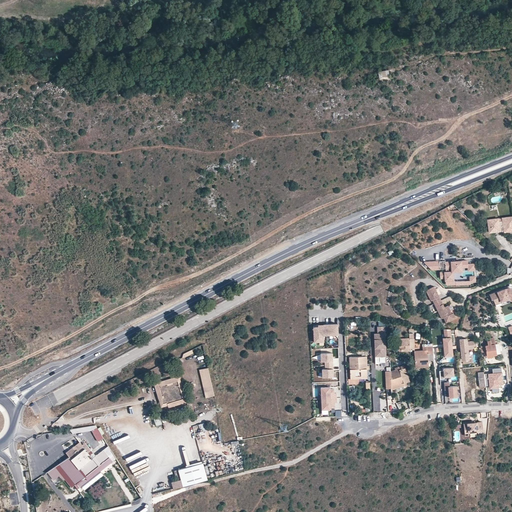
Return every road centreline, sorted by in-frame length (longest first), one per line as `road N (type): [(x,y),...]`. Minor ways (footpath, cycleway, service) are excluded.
road 1 (primary): [(511,158),(296,249),(44,379)]
road 2 (residential): [(358,420),(511,407)]
road 3 (track): [(511,47),(366,51)]
